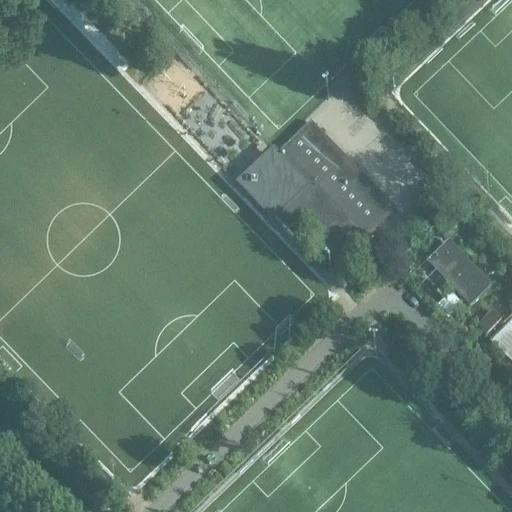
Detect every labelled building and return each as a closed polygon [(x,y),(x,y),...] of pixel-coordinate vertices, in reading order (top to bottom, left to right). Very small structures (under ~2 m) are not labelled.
[(403,42),(392,53),(403,64),(414,54),(403,42)] [(395,212),(311,125),(280,155),(278,157),(249,184),(250,185),(250,193),(249,194),(277,222),(282,228),(291,220),(337,268),(395,212)] [(249,184),(278,157),(273,152),(236,189),(272,227),(277,222),(249,194),(250,193),(250,185),(249,184)] [(426,160),(420,166),(427,173),(437,164),(430,157),(426,160)] [(454,213),(436,231),(444,239),(448,236),(462,222),(454,213)] [(490,289),(449,246),(429,265),(470,308),(490,289)] [(511,326),(507,331),(506,330),(490,345),(511,367),(511,326)]
